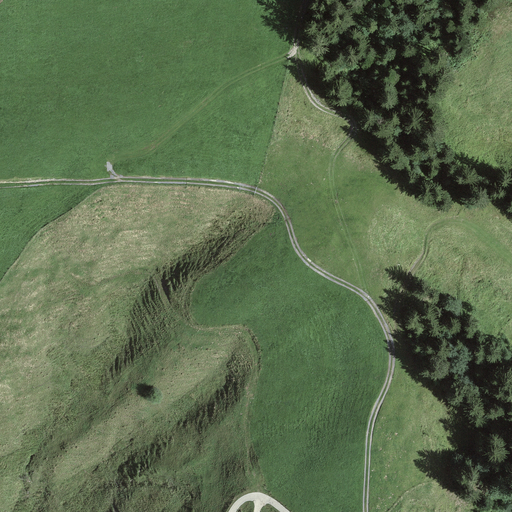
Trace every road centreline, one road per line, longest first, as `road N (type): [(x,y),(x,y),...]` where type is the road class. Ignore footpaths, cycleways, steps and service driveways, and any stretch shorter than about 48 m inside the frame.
road 1 (track): [(0,186),(190,181),(273,199),(304,259),(366,297),(389,338),(391,368),(369,429),(365,511)]
road 2 (track): [(366,297),(333,162),(354,127),(307,91),(296,42),(306,0)]
road 3 (track): [(329,112),(345,79),(468,0)]
